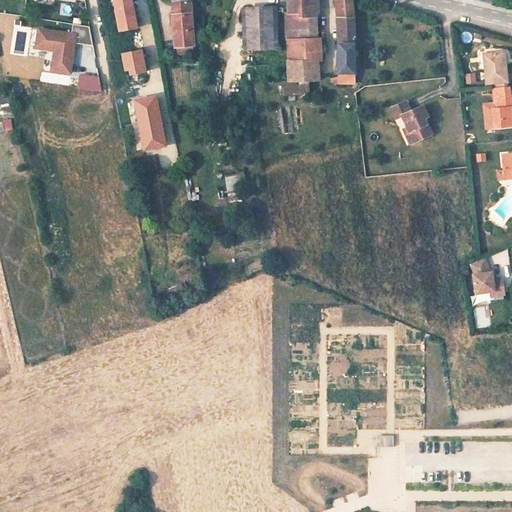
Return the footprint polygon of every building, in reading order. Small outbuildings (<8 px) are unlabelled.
[(201,42),(196,0),(180,0),(179,0),(184,44),(201,42)] [(286,0),(287,34),(317,34),(316,0),(286,0)] [(335,0),(336,6),(339,6),(339,15),(352,15),(351,0),(335,0)] [(278,47),(276,7),(242,9),(245,49),(278,47)] [(338,87),(354,86),(352,15),(339,15),(340,46),(337,46),(338,87)] [(91,26),(75,24),(73,34),(41,29),(38,48),(57,50),(54,70),(73,73),(77,43),(95,45),(91,26)] [(287,84),(318,83),(317,34),(287,34),(287,84)] [(480,53),(481,84),(503,82),(501,52),(480,53)] [(465,84),(476,82),(473,71),(463,73),(465,84)] [(81,74),(80,89),(102,90),(103,74),(81,74)] [(504,87),(490,88),(491,97),(507,96),(506,87),(504,87)] [(9,96),(0,98),(0,105),(3,114),(13,111),(9,96)] [(491,104),(492,109),(489,109),(490,126),(509,125),(508,116),(511,116),(511,96),(507,96),(491,97),(491,104)] [(169,144),(160,97),(139,101),(150,148),(169,144)] [(492,109),(491,104),(482,104),(483,126),(490,126),(489,109),(492,109)] [(401,118),(409,133),(415,143),(428,136),(420,121),(424,119),(417,108),(408,112),(405,106),(391,113),(395,121),(401,118)] [(12,120),(0,121),(0,132),(14,130),(12,120)] [(406,135),(411,145),(415,143),(409,133),(406,135)] [(511,174),(511,153),(499,155),(501,176),(511,174)] [(246,172),(226,175),(229,190),(248,187),(246,172)] [(501,183),(511,181),(511,174),(501,176),(501,183)] [(484,259),(470,265),(474,275),(472,276),(475,295),(490,293),(503,291),(501,280),(493,281),(492,273),(490,273),(484,259)] [(381,436),(381,446),(394,445),(393,435),(381,436)]
